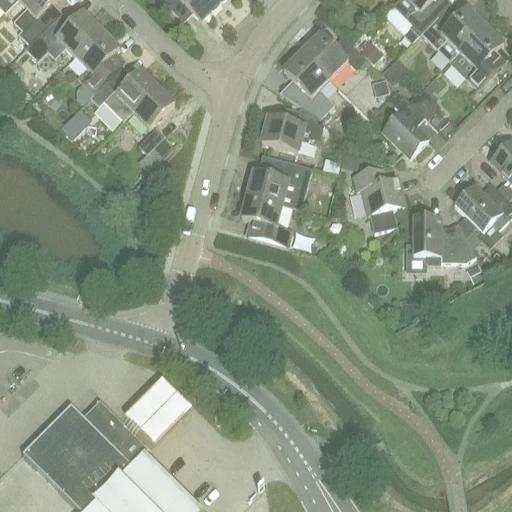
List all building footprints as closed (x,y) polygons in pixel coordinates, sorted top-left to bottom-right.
[(18,5),(22,0),(0,0),(0,13),(5,18),(18,5)] [(59,0),(22,0),(18,5),(27,14),(13,27),(22,36),(18,39),(29,49),(29,50),(54,25),(44,15),(59,0)] [(221,7),(213,0),(156,0),(172,16),(181,6),(202,26),(221,7)] [(436,0),(403,0),(393,10),(404,22),(410,16),(418,24),(410,32),(419,41),(422,38),(438,21),(427,10),(436,0)] [(450,66),(485,31),(467,13),(450,29),(441,19),(438,21),(422,38),(450,66)] [(75,62),(101,35),(83,16),(64,35),(54,25),(29,50),(29,49),(25,53),(38,66),(48,56),(55,63),(65,52),(75,62)] [(504,49),(485,31),(450,66),(478,95),(497,76),(487,66),(504,49)] [(108,85),(121,72),(111,62),(120,53),(101,35),(75,62),(86,73),(77,82),(94,99),(108,85)] [(320,38),(302,57),(330,85),(348,66),(357,75),(367,65),(348,46),(338,56),(320,38)] [(375,39),(364,52),(383,70),(395,58),(375,39)] [(320,94),(330,85),(302,57),(283,75),(301,93),(290,104),(300,112),(320,124),(335,109),(320,94)] [(133,117),(158,92),(141,75),(116,100),(113,97),(116,94),(108,85),(94,99),(90,102),(99,111),(105,105),(124,125),(133,117)] [(174,108),(171,105),(173,103),(173,101),(166,93),(163,93),(161,95),(158,92),(133,117),(149,133),(174,108)] [(410,163),(428,144),(415,131),(423,122),(403,102),(394,111),(401,118),(383,136),(410,163)] [(325,128),(320,124),(300,112),(295,129),(268,122),(261,148),(298,158),(301,146),(308,148),(309,144),(320,147),(325,128)] [(138,151),(147,159),(164,142),(156,133),(138,151)] [(511,188),(511,145),(491,167),(511,188)] [(254,177),(247,200),(282,209),(298,213),(308,175),(285,169),(281,184),(254,177)] [(369,220),(370,220),(371,225),(374,238),(396,233),(392,214),(404,211),(398,186),(386,189),(383,175),(354,182),(357,196),(363,195),(369,220)] [(511,209),(491,189),(482,198),(475,190),(455,210),(483,238),(492,229),(497,235),(508,224),(506,222),(509,220),(511,222),(511,209)] [(241,223),(249,225),(245,241),(287,252),(291,236),(276,232),(282,209),(247,200),(241,223)] [(465,267),(476,261),(461,235),(451,240),(444,240),(444,236),(441,233),(441,222),(413,222),(413,262),(426,262),(426,270),(441,270),(441,267),(465,267)] [(127,420),(128,422),(123,428),(135,439),(140,434),(150,445),(157,445),(171,430),(188,413),(189,409),(162,384),(160,384),(141,404),(128,418),(127,420)] [(84,422),(72,410),(23,458),(76,511),(197,511),(144,458),(149,454),(135,439),(123,428),(101,406),(84,422)]
